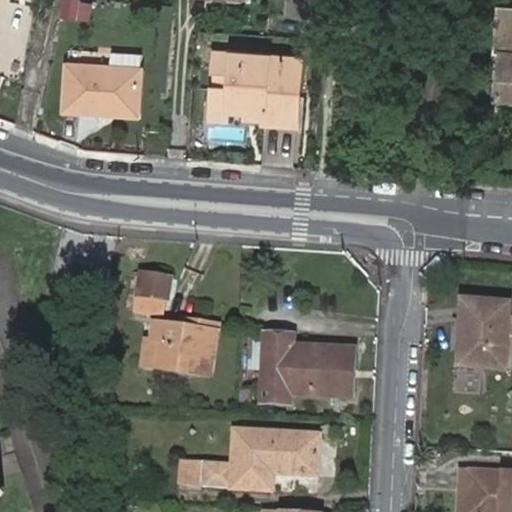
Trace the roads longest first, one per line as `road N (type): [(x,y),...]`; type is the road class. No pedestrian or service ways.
road 1 (tertiary): [(406,232),(342,217),(70,193),(0,168)]
road 2 (residential): [(406,232),(394,511)]
road 3 (unknown): [(0,301),(60,511)]
road 4 (unknown): [(185,0),(175,203)]
